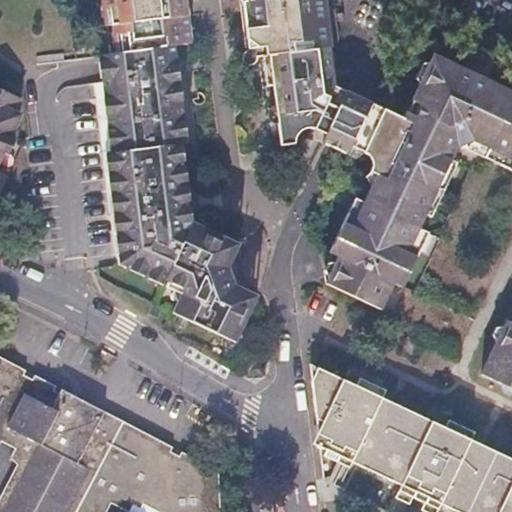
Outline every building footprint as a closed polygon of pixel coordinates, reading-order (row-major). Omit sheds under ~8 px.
[(0,0),(0,189),(1,186),(0,185),(0,150),(15,121),(10,118),(16,105),(0,96),(0,0),(100,0),(108,54),(100,55),(114,152),(108,153),(123,266),(180,294),(171,312),(227,340),(250,295),(232,287),(225,262),(234,245),(190,224),(180,143),(184,142),(173,45),(186,44),(180,4),(179,0),(0,0)] [(393,285),(402,289),(421,249),(411,244),(456,149),(473,143),(488,150),(484,159),(511,172),(511,323),(508,322),(483,376),(511,389),(511,94),(435,59),(405,122),(358,99),(335,89),(329,47),(339,46),(333,0),(243,0),(250,57),(263,56),(265,77),(269,112),(271,132),(280,131),(281,137),(294,136),(298,131),(303,128),(309,125),(317,127),(329,133),(325,141),(336,146),(349,153),(353,146),(368,153),(374,161),(373,171),(379,175),(365,205),(357,201),(350,216),(332,254),(340,259),(327,286),(380,311),(393,285)] [(0,447),(3,448),(18,456),(26,460),(5,500),(0,497),(0,511),(101,511),(105,504),(120,511),(123,511),(133,510),(136,505),(138,504),(152,511),(214,511),(213,470),(174,451),(169,461),(159,456),(164,446),(130,428),(127,434),(103,422),(106,416),(54,389),(47,400),(42,397),(47,386),(26,375),(19,390),(10,385),(19,371),(0,361),(0,447)] [(323,443),(396,480),(390,493),(402,498),(406,490),(419,497),(416,504),(428,511),(435,497),(451,505),(452,502),(468,509),(467,511),(466,511),(511,511),(511,463),(473,445),(477,437),(446,423),(443,431),(381,401),(384,393),(359,380),(356,388),(309,366),(317,433),(325,437),(323,443)] [(130,428),(106,416),(103,422),(127,434),(130,428)] [(18,456),(0,490),(0,497),(5,500),(26,460),(18,456)]
